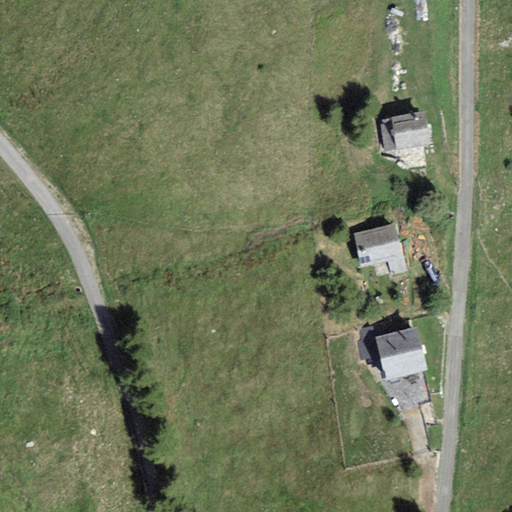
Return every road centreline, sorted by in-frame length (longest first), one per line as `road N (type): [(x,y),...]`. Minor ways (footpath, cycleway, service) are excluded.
road 1 (unclassified): [(467,0),(466,190),(442,511)]
road 2 (unclassified): [(158,511),(139,424),(91,282),(61,220),(0,146)]
